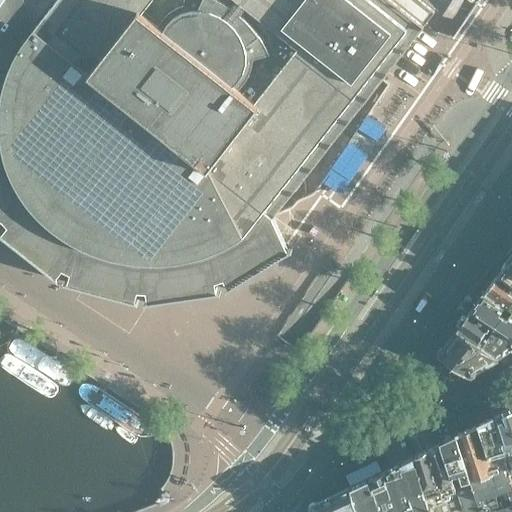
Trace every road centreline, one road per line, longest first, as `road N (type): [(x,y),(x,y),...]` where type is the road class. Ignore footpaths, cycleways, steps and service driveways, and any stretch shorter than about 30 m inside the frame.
road 1 (tertiary): [(511,77),(243,466)]
road 2 (tertiary): [(276,507),(399,336)]
road 3 (tertiary): [(399,336),(511,172)]
road 4 (residential): [(511,365),(474,389),(452,392),(421,372),(399,336)]
